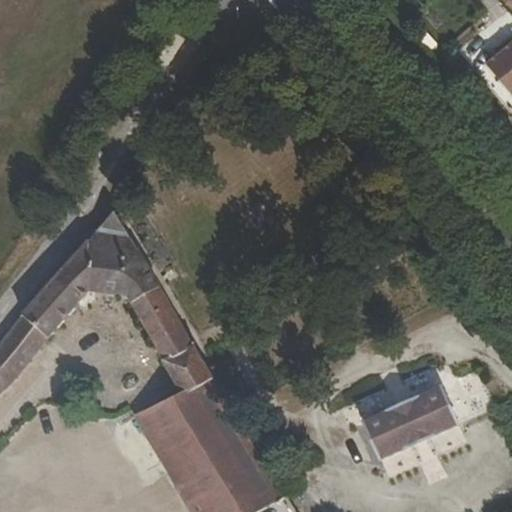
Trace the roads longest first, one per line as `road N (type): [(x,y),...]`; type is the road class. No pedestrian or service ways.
road 1 (residential): [(214,0),(73,237),(0,324)]
road 2 (unknown): [(467,511),(444,488),(387,486),(347,473),(335,462),(331,413),(345,392),(434,341),(468,338)]
road 3 (residential): [(511,261),(286,0)]
